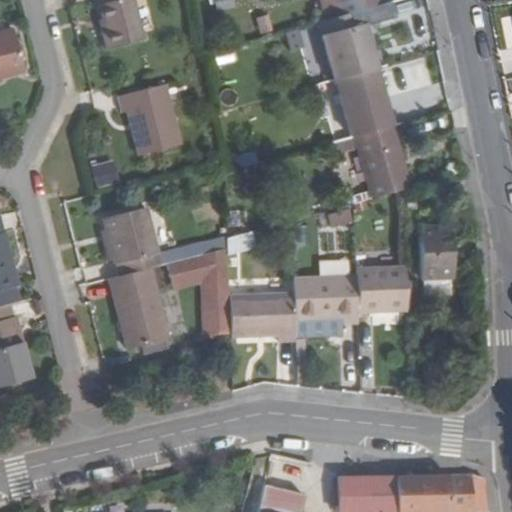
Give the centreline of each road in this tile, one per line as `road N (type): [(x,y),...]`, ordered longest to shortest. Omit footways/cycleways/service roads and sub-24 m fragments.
road 1 (residential): [(511,442),(261,420),(96,460)]
road 2 (residential): [(96,460),(22,184)]
road 3 (tertiary): [(460,0),(510,279)]
road 4 (residential): [(22,184),(22,165),(56,90),(33,0)]
